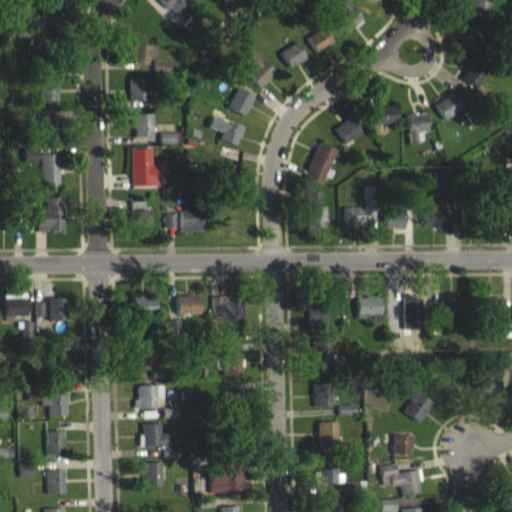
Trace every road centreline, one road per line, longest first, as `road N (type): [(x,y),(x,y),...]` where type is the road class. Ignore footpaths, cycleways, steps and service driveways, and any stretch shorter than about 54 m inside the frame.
road 1 (residential): [(417,0),(399,42),(328,84),(276,139),(270,183),(278,511)]
road 2 (residential): [(107,0),(90,77),(102,511)]
road 3 (tertiary): [(0,263),(511,256)]
